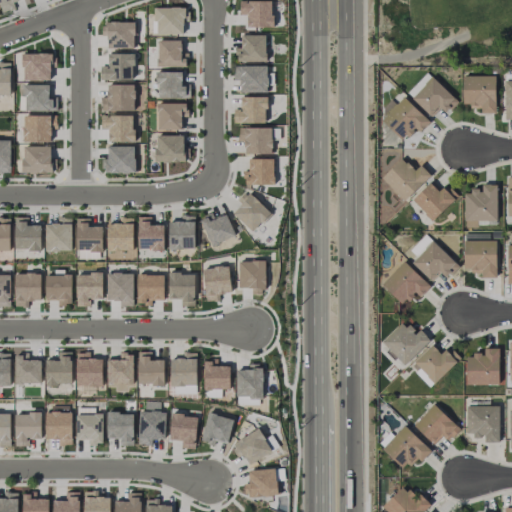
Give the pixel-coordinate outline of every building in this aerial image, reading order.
[(15,8),(13,2),(18,0),(0,0),(0,7),(2,13),(15,8)] [(260,0),(239,0),(240,15),(246,15),(246,27),(272,27),(271,0),(260,0)] [(184,8),(153,7),(152,33),(183,34),(184,8)] [(135,47),(134,21),(106,22),(107,48),(135,47)] [(266,61),(265,34),(240,35),(240,47),(236,47),(236,61),(266,61)] [(181,40),(157,40),(157,67),(186,67),(186,52),(181,52),(181,40)] [(51,79),(50,53),(22,53),(23,80),(51,79)] [(100,79),(133,80),(133,53),(108,53),(108,66),(100,65),(100,79)] [(10,62),(0,62),(0,95),(10,95),(10,62)] [(267,66),(234,65),(233,80),(240,80),(239,92),(266,92),(267,66)] [(182,72),(157,72),(157,97),(188,97),(187,86),(182,86),(182,72)] [(495,75),(462,76),(463,106),(480,106),(481,113),(496,112),(495,75)] [(412,98),(430,115),(438,107),(445,113),(457,100),(432,77),(412,98)] [(24,110),(53,111),(53,99),(49,99),(49,85),(25,84),(24,110)] [(134,84),(107,84),(107,96),(101,96),(101,110),(134,110),(134,84)] [(233,122),(266,123),(266,96),(240,96),(240,109),(233,109),(233,122)] [(382,121),(403,140),(414,127),(419,132),(429,121),(403,97),(382,121)] [(182,129),(181,111),(186,111),(186,103),(158,103),(158,130),(182,129)] [(133,115),(100,115),(100,129),(108,129),(108,142),(133,142),(133,115)] [(23,141),(50,141),(50,116),(23,116),(23,141)] [(244,154),(272,153),(271,127),(238,128),(238,141),(244,141),(244,154)] [(184,162),(184,136),(156,135),(155,161),(184,162)] [(10,140),(0,139),(0,172),(10,173),(10,140)] [(50,146),(21,147),(22,173),(51,172),(50,146)] [(135,146),(107,146),(107,159),(101,159),(101,172),(134,172),(135,146)] [(404,201),(430,175),(420,164),(414,169),(402,157),(381,177),(404,201)] [(273,158),(248,158),(248,170),(244,170),(244,184),(273,185),(273,158)] [(438,191),(431,182),(412,199),(431,221),(458,196),(446,184),(438,191)] [(464,223),(496,223),(497,184),(480,184),(480,190),(464,190),(464,223)] [(252,232),(270,212),(250,193),(232,213),(252,232)] [(213,217),(212,213),(199,218),(211,246),(235,236),(225,212),(213,217)] [(164,224),(151,224),(151,217),(138,216),(137,249),(163,250),(164,224)] [(194,249),(194,216),(180,216),(180,221),(168,221),(168,249),(194,249)] [(0,251),(10,251),(10,218),(0,217),(0,251)] [(14,249),(41,250),(41,225),(28,224),(28,217),(15,217),(14,249)] [(45,223),(45,251),(71,251),(71,217),(57,217),(57,223),(45,223)] [(76,250),(102,250),(102,225),(89,225),(89,218),(76,218),(76,250)] [(133,218),(121,218),(121,223),(107,223),(107,250),(132,251),(133,218)] [(409,249),(415,256),(430,244),(425,237),(409,249)] [(496,278),(496,240),(464,240),(463,270),(481,270),(481,277),(496,278)] [(431,280),(439,271),(446,278),(458,265),(432,241),(412,263),(431,280)] [(238,288),(251,288),(251,292),(265,292),(265,261),(239,261),(238,288)] [(381,284),(403,305),(415,292),(419,296),(429,285),(403,261),(381,284)] [(229,267),(203,267),(204,301),(217,301),(216,294),(230,293),(229,267)] [(102,299),(102,272),(75,273),(76,306),(88,306),(88,299),(102,299)] [(106,300),(119,300),(119,306),(133,306),(133,273),(107,272),(106,300)] [(10,273),(0,273),(0,306),(10,306),(10,273)] [(14,306),(25,306),(25,301),(41,301),(41,273),(14,273),(14,306)] [(180,305),(194,306),(195,273),(168,273),(168,299),(180,299),(180,305)] [(58,300),(58,303),(71,304),(72,276),(45,274),(44,300),(58,300)] [(164,299),(163,274),(137,274),(137,304),(151,304),(151,300),(164,299)] [(420,329),(415,334),(403,321),(381,341),(404,365),(430,340),(420,329)] [(414,362),(434,383),(459,359),(447,347),(440,354),(432,345),(414,362)] [(466,384),(499,384),(498,347),(483,347),(484,354),(466,354),(466,384)] [(57,359),(45,359),(45,385),(72,384),(71,351),(57,352),(57,359)] [(138,385),(164,384),(164,359),(151,359),(151,351),(138,352),(138,385)] [(0,386),(10,386),(10,353),(0,352),(0,386)] [(76,352),(76,385),(102,386),(102,359),(89,358),(90,352),(76,352)] [(170,359),(170,386),(196,385),(196,352),(182,352),(182,358),(170,359)] [(133,353),(119,354),(119,358),(106,359),(107,383),(133,383),(133,353)] [(15,384),(41,383),(40,358),(23,359),(23,354),(14,355),(15,384)] [(230,389),(229,364),(217,364),(217,360),(203,360),(203,390),(230,389)] [(138,444),(151,445),(151,439),(165,439),(165,412),(160,412),(160,401),(145,401),(145,410),(139,410),(138,444)] [(432,442),(440,433),(448,440),(459,428),(433,403),(413,425),(432,442)] [(484,442),(499,442),(498,405),(465,406),(466,433),(473,433),(473,437),(484,437),(484,442)] [(72,412),(46,411),(45,439),(58,439),(58,445),(71,445),(72,412)] [(10,413),(0,412),(0,445),(10,446),(10,413)] [(133,445),(133,412),(107,412),(107,438),(120,438),(120,445),(133,445)] [(15,413),(15,446),(28,446),(28,438),(41,438),(41,413),(15,413)] [(76,414),(76,440),(88,440),(88,444),(103,444),(102,414),(76,414)] [(181,448),(195,449),(196,415),(171,414),(169,439),(181,440),(181,448)] [(202,440),(228,444),(232,417),(206,414),(202,440)] [(415,456),(421,461),(431,450),(403,425),(381,449),(403,468),(415,456)] [(243,454),(248,464),(271,452),(258,429),(230,445),(237,457),(243,454)] [(277,495),(275,468),(247,470),(249,496),(277,495)] [(382,506),(387,511),(422,511),(430,504),(419,493),(415,497),(403,485),(382,506)] [(83,491),(83,511),(109,511),(109,497),(94,497),(94,491),(83,491)] [(0,511),(17,511),(17,492),(4,492),(4,498),(0,497),(0,511)] [(78,511),(78,492),(65,492),(65,499),(52,499),(52,511),(78,511)] [(140,511),(140,492),(127,492),(127,499),(114,500),(113,511),(140,511)] [(48,511),(48,496),(36,497),(36,493),(22,493),(22,511),(48,511)] [(171,511),(172,505),(156,504),(156,499),(146,499),(145,511),(171,511)]
